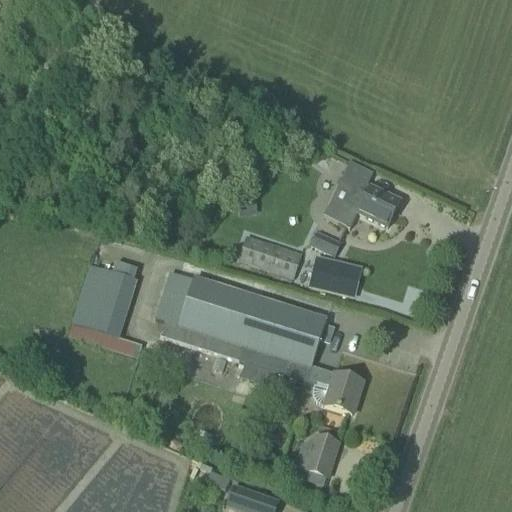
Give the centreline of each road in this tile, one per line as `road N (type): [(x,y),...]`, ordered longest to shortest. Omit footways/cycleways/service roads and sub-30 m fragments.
road 1 (tertiary): [(392,511),(511,165)]
road 2 (track): [(94,0),(0,142)]
